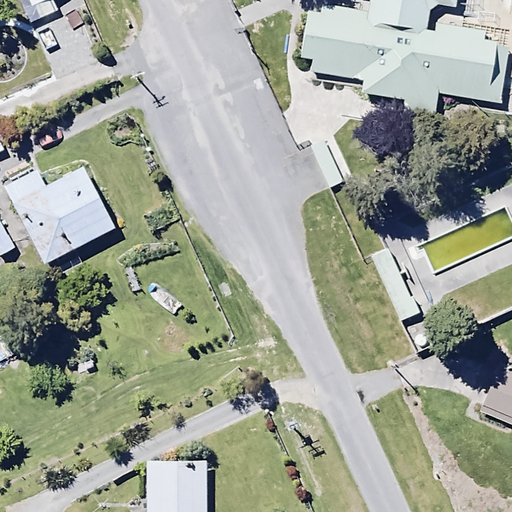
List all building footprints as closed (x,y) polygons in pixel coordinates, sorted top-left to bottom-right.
[(48,0),(19,0),(29,22),(51,11),(47,1),(48,0)] [(326,0),(298,0),(288,64),(359,76),(357,90),(422,100),(425,86),(503,99),(511,46),(511,31),(423,17),(426,0),(427,0),(446,3),(446,0),(362,0),(361,6),(326,0)] [(0,88),(17,82),(9,62),(0,65),(0,88)] [(347,181),(328,135),(305,144),(324,190),(347,181)] [(108,233),(76,171),(40,190),(32,175),(0,191),(39,268),(108,233)] [(0,229),(0,254),(8,252),(0,229)] [(387,239),(368,248),(403,319),(422,310),(387,239)] [(511,374),(495,367),(476,413),(511,428),(511,374)] [(199,511),(199,468),(141,469),(141,511),(199,511)]
